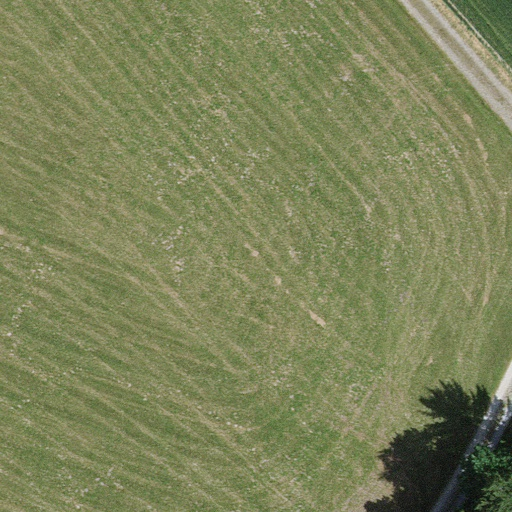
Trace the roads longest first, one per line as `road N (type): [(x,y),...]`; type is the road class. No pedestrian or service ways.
road 1 (track): [(511,378),(445,511)]
road 2 (track): [(511,110),(412,0)]
